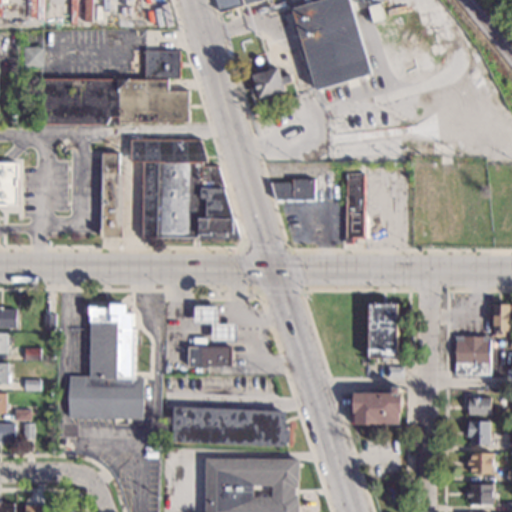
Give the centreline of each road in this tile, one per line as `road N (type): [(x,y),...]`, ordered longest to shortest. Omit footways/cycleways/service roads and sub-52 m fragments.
road 1 (secondary): [(274,270),(191,0)]
road 2 (tertiary): [(0,265),(274,270)]
road 3 (secondary): [(352,511),(274,270)]
road 4 (residential): [(425,511),(430,270)]
road 5 (tertiary): [(274,270),(511,270)]
